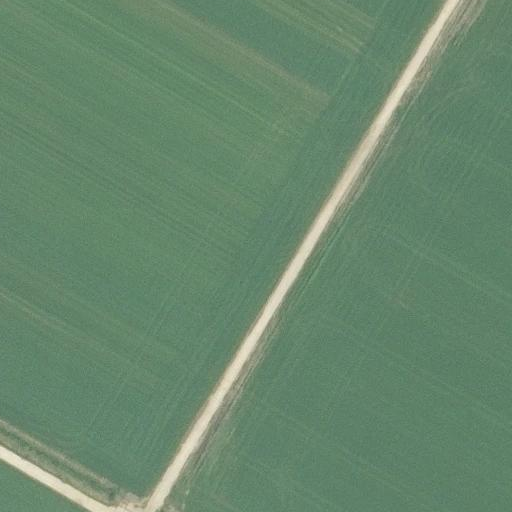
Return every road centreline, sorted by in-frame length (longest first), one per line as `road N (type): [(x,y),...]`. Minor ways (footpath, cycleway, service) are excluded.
road 1 (track): [(451,0),(146,511)]
road 2 (track): [(103,511),(0,450)]
